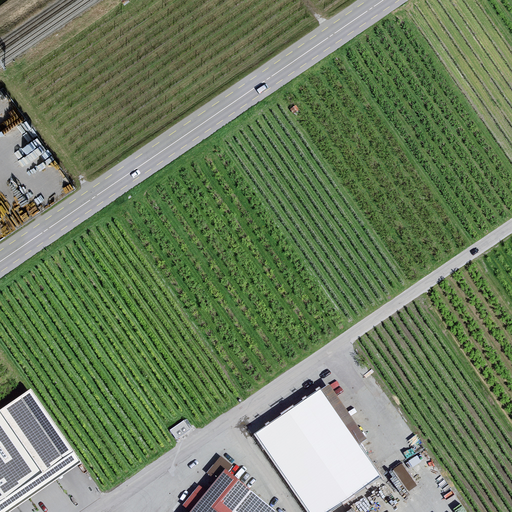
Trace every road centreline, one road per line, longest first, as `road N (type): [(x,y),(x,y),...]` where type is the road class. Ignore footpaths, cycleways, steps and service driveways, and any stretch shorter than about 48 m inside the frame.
road 1 (primary): [(0,265),(389,0)]
road 2 (primary): [(371,0),(0,252)]
